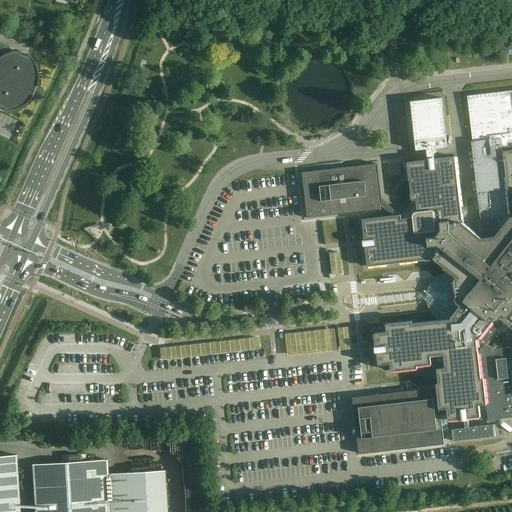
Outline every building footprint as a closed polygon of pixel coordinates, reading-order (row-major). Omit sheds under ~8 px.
[(9,53),(5,54),(9,46),(0,42),(0,106),(4,108),(3,110),(8,110),(13,110),(17,108),(22,106),(26,103),(30,99),(33,95),(32,95),(31,95),(35,85),(36,86),(37,82),(38,78),(37,73),(36,68),(34,63),(31,58),(27,54),(27,55),(27,56),(19,53),(20,51),(16,51),(13,52),(9,53)] [(376,164),(300,172),(306,218),(381,209),(381,205),(394,216),(390,216),(363,219),(368,266),(433,258),(448,269),(457,277),(454,280),(455,292),(456,304),(460,308),(452,319),(438,321),(413,324),(413,321),(387,324),(387,331),(376,333),(380,364),(391,363),(392,370),(418,367),(418,365),(432,363),(438,363),(440,383),(437,383),(438,384),(438,386),(438,387),(353,397),(359,454),(444,444),(440,409),(442,409),(448,408),(449,419),(462,418),(462,419),(464,419),(465,427),(452,428),(454,440),(495,436),(494,428),(494,424),(469,426),(469,425),(468,417),(481,416),(479,404),(486,404),(487,404),(489,419),(511,416),(511,348),(511,346),(492,349),(488,345),(496,334),(497,334),(499,334),(503,334),(508,331),(511,326),(511,149),(503,151),(503,148),(511,146),(511,90),(467,96),(470,114),(472,137),(473,141),(472,141),(472,142),(475,166),(481,220),(479,220),(478,220),(478,222),(479,231),(477,234),(467,226),(465,223),(464,223),(464,221),(462,219),(461,208),(455,156),(437,158),(434,159),(434,157),(434,153),(436,153),(435,148),(447,146),(444,116),(442,98),(414,101),(411,101),(414,132),(413,132),(414,138),(415,138),(416,150),(427,149),(428,158),(428,159),(426,160),(408,162),(413,199),(408,205),(404,209),(402,212),(400,214),(399,214),(380,198),(376,164)] [(457,277),(448,269),(442,272),(438,275),(434,279),(430,284),(428,289),(427,294),(427,298),(428,303),(429,308),(431,312),(434,316),(438,321),(452,319),(460,308),(456,304),(455,292),(454,280),(457,277)] [(306,345),(337,343),(336,330),(305,332),(306,345)] [(0,511),(19,511),(16,455),(0,455),(0,511)] [(274,459),(275,461),(269,463),(268,458),(263,459),(267,472),(282,468),(281,467),(289,464),(286,455),(274,459)] [(90,461),(41,464),(43,511),(109,511),(106,460),(90,461)] [(166,511),(164,470),(123,473),(125,511),(166,511)]
